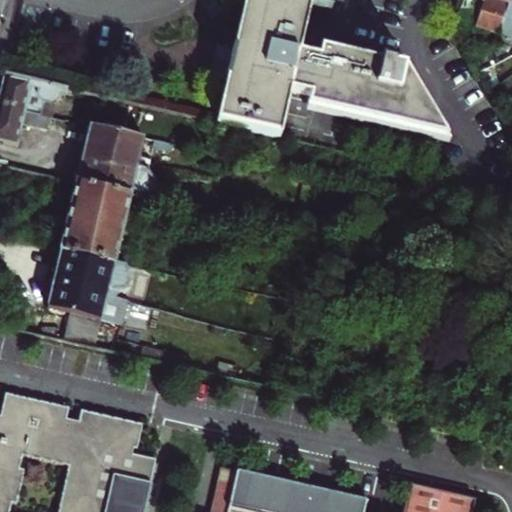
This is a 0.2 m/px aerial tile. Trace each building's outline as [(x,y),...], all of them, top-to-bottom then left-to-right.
[(244,0),(217,122),(221,123),(277,135),(287,89),(310,94),(307,107),(448,139),(404,69),(373,62),(320,50),(318,59),(295,54),(306,0),(244,0)] [(497,31),(506,0),(482,0),(475,25),(497,31)] [(508,55),(511,41),(511,0),(506,0),(497,31),(492,48),(491,50),(508,55)] [(78,105),(81,92),(4,74),(0,93),(0,119),(22,124),(25,111),(29,94),(78,105)] [(25,111),(22,124),(46,130),(49,117),(25,111)] [(0,142),(17,147),(22,124),(0,119),(0,142)] [(76,183),(143,197),(165,202),(170,174),(151,170),(157,140),(89,125),(76,183)] [(129,265),(143,197),(76,183),(61,250),(129,265)] [(129,265),(61,250),(54,286),(66,289),(68,283),(108,292),(108,296),(113,297),(113,301),(120,303),(129,265)] [(116,323),(120,303),(113,301),(113,297),(108,296),(108,292),(68,283),(66,289),(54,286),(49,308),(71,313),(68,328),(98,336),(102,319),(116,323)] [(27,335),(32,308),(15,304),(8,331),(27,335)] [(98,336),(68,328),(65,344),(94,351),(98,336)] [(0,511),(360,511),(363,503),(356,501),(353,511),(231,511),(225,511),(224,511),(102,511),(110,479),(147,487),(152,463),(130,457),(131,451),(134,451),(139,427),(79,413),(76,424),(64,421),(66,411),(3,396),(0,409),(0,511)] [(218,470),(207,511),(224,511),(225,511),(231,511),(353,511),(356,501),(218,470)] [(140,511),(147,487),(110,479),(102,511),(140,511)] [(466,511),(469,500),(403,487),(397,511),(466,511)]
